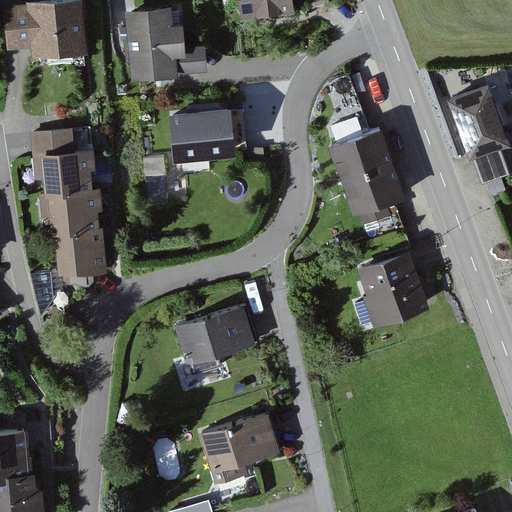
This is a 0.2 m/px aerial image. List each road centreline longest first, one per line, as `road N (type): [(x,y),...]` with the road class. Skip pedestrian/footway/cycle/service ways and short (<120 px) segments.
road 1 (tertiary): [(511,368),(387,28)]
road 2 (residential): [(387,28),(330,55),(309,77),(297,108),(299,197),(268,248)]
road 3 (residential): [(268,248),(328,511)]
road 4 (residential): [(0,156),(37,344),(53,358),(97,365)]
road 5 (residential): [(268,248),(129,295),(108,317),(97,365)]
road 6 (residential): [(97,365),(88,511)]
